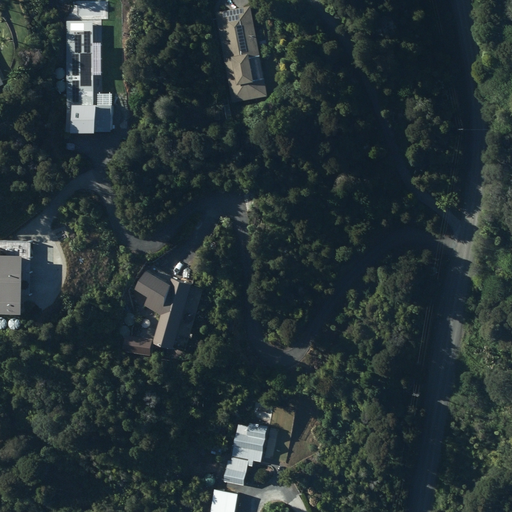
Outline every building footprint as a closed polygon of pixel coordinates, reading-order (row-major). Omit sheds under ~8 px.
[(254,7),(220,14),(237,103),(272,97),(254,7)] [(99,105),(97,20),(69,20),(71,134),(118,133),(117,105),(99,105)] [(0,89),(8,85),(0,67),(0,89)] [(181,283),(151,267),(139,286),(153,295),(147,305),(162,315),(155,342),(188,351),(208,291),(184,278),(181,283)] [(139,320),(139,319),(139,317),(139,316),(138,315),(138,314),(137,313),(136,312),(134,311),(133,311),(132,311),(131,311),(129,311),(128,311),(127,312),(126,313),(125,314),(124,315),(124,317),(124,318),(124,319),(124,321),(125,322),(125,323),(126,324),(127,325),(128,325),(130,326),(131,326),(132,326),(134,326),(135,325),(136,325),(137,324),(138,323),(139,321),(139,320)] [(132,334),(132,333),(132,332),(132,331),(131,330),(131,329),(130,328),(129,327),(128,326),(127,325),(126,325),(125,324),(123,325),(122,325),(121,325),(119,326),(118,327),(118,328),(117,329),(117,330),(116,332),(116,333),(117,334),(117,336),(118,337),(119,338),(120,339),(121,339),(122,340),(124,340),(125,340),(126,339),(128,339),(129,338),(130,337),(131,336),(131,335),(132,334)] [(232,460),(229,480),(249,484),(253,464),(258,465),(259,459),(267,461),(273,424),(255,421),(255,425),(243,423),(236,461),(232,460)] [(205,480),(205,481),(205,482),(206,484),(206,485),(207,486),(208,487),(209,488),(211,488),(212,489),(213,489),(215,489),(216,488),(217,488),(218,487),(219,486),(220,484),(221,483),(221,482),(221,480),(221,479),(221,478),(220,476),(219,475),(218,474),(217,473),(216,473),(214,473),(213,473),(211,473),(210,473),(209,474),(208,475),(207,476),(206,477),(205,478),(205,480)] [(238,511),(242,493),(219,489),(214,511),(238,511)]
